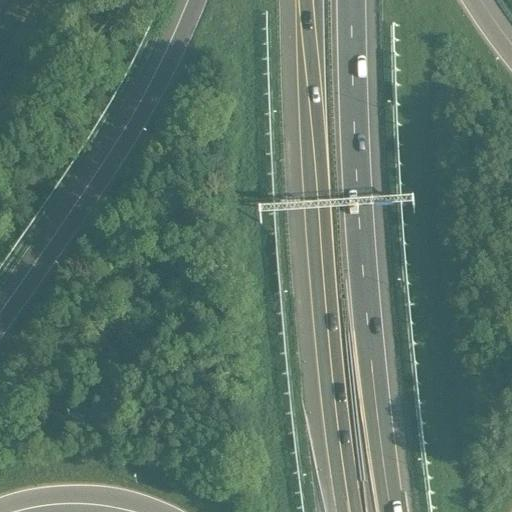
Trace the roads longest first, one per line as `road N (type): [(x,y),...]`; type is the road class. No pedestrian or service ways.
road 1 (motorway): [(391,511),(374,390),(352,0)]
road 2 (motorway): [(308,0),(329,374),(347,511)]
road 3 (motorway): [(197,0),(112,173),(0,327)]
road 4 (motorway): [(0,505),(65,492),(172,511)]
